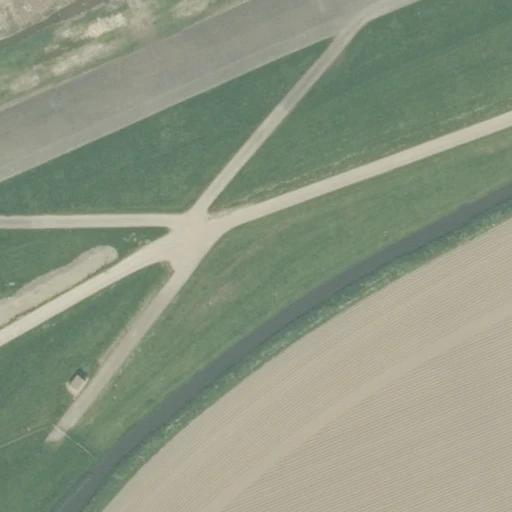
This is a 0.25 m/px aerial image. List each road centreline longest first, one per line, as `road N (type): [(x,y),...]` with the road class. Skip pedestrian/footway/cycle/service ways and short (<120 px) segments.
road 1 (track): [(0,176),(402,0)]
road 2 (track): [(163,247),(362,16)]
road 3 (track): [(238,214),(0,223)]
